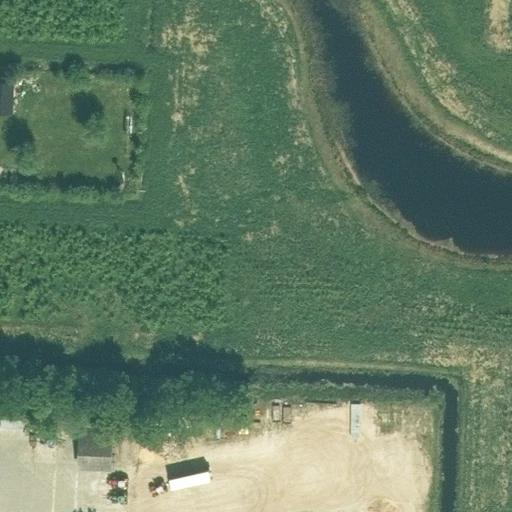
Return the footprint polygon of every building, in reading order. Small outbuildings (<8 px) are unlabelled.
[(0,82),(0,110),(9,111),(10,83),(0,82)] [(0,419),(0,420),(0,428),(24,430),(25,420),(0,419)] [(187,445),(187,425),(167,425),(167,445),(187,445)] [(110,471),(111,429),(78,427),(76,469),(110,471)] [(132,484),(175,485),(175,474),(133,473),(132,484)]
